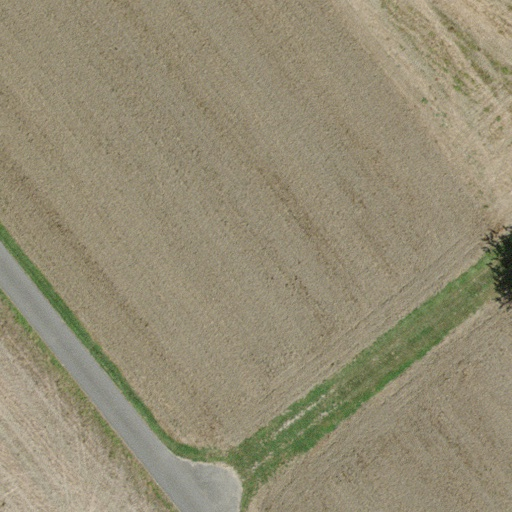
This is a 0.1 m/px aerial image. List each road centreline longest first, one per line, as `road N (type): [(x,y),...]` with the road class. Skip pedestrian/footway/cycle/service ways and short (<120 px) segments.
road 1 (track): [(197,511),(511,267)]
road 2 (unclassified): [(197,511),(0,263)]
